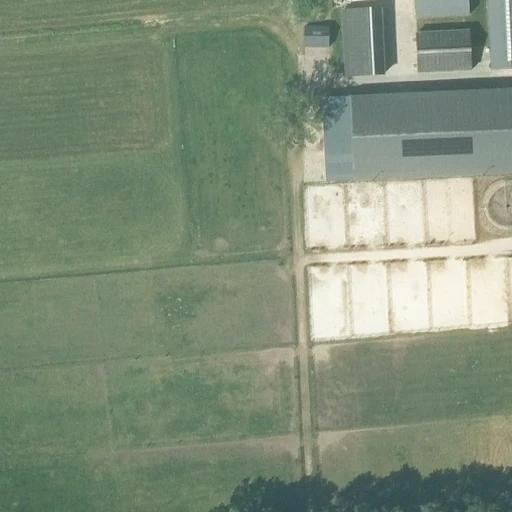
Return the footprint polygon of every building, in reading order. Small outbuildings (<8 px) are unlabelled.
[(413,0),(414,16),(469,15),(469,0),(413,0)] [(511,0),(487,0),(490,69),(511,67),(511,0)] [(346,75),(383,74),(380,13),(343,14),(346,75)] [(305,50),(329,49),(328,26),(304,27),(305,50)] [(417,72),(472,70),(471,32),(416,34),(417,72)] [(511,91),(351,99),(355,176),(511,169),(511,91)]
